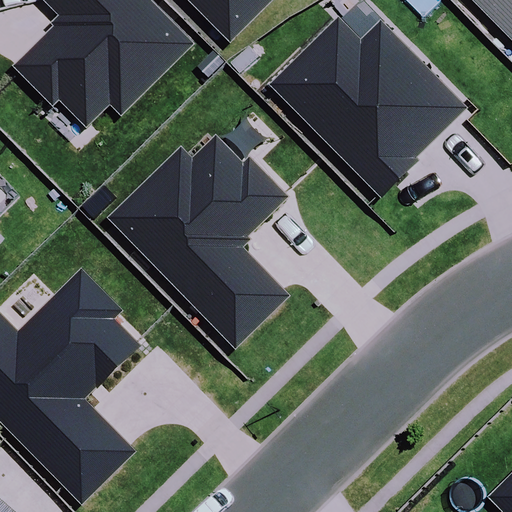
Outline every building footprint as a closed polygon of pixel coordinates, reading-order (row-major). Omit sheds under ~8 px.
[(199,44),(155,0),(52,0),(70,18),(22,65),(60,104),(66,98),(93,125),(118,100),(129,112),(199,44)] [(200,0),(238,38),(277,0),(200,0)] [(511,0),(484,0),(511,28),(511,0)] [(346,20),(280,84),(389,196),(425,161),(421,157),(472,107),(388,22),(367,42),(346,20)] [(200,159),(188,146),(115,217),(243,346),(296,294),(246,243),(294,196),(256,157),(250,163),(223,136),(200,159)] [(0,306),(0,411),(89,502),(140,452),(89,400),(145,344),(119,318),(127,310),(88,270),(25,331),(0,306)] [(511,511),(511,483),(499,496),(511,508),(511,511)] [(0,511),(20,511),(0,494),(0,511)]
